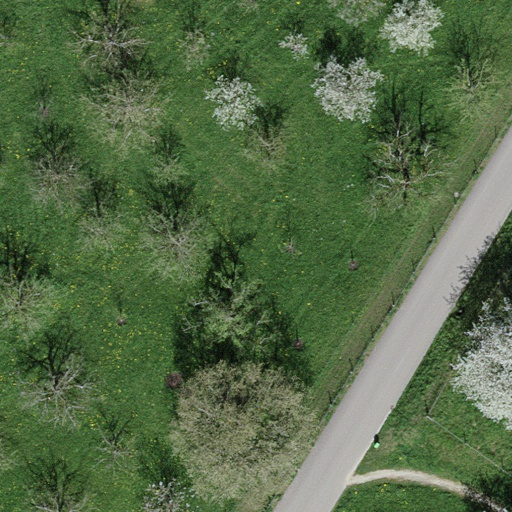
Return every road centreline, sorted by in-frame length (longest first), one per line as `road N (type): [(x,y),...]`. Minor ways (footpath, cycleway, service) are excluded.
road 1 (residential): [(321,511),(511,206)]
road 2 (track): [(496,511),(416,485),(332,494)]
